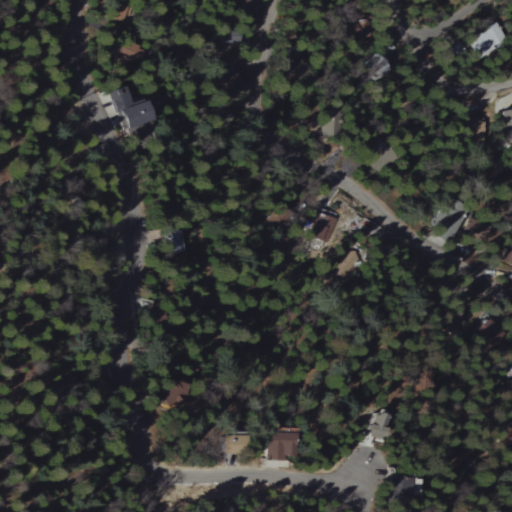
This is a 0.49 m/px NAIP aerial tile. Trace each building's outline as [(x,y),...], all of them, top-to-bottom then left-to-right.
[(504,36),(490,21),(464,44),(478,59),(504,36)] [(106,91),(118,130),(148,121),(142,99),(129,103),(123,86),(106,91)] [(511,109),(499,111),(503,145),(511,144),(511,109)] [(459,213),(437,205),(430,225),(452,233),(459,213)] [(332,219),(313,215),(308,239),(327,243),(332,219)] [(484,242),(489,225),(464,219),(459,236),(484,242)] [(176,229),(161,232),(165,254),(181,251),(176,229)] [(322,279),(344,288),(357,258),(335,249),(322,279)] [(501,335),(482,318),(470,332),(489,349),(501,335)] [(379,439),(382,414),(368,413),(366,426),(362,426),(360,437),(379,439)] [(292,458),(293,429),(266,429),(265,458),(292,458)] [(411,501),(411,479),(389,478),(389,501),(411,501)]
